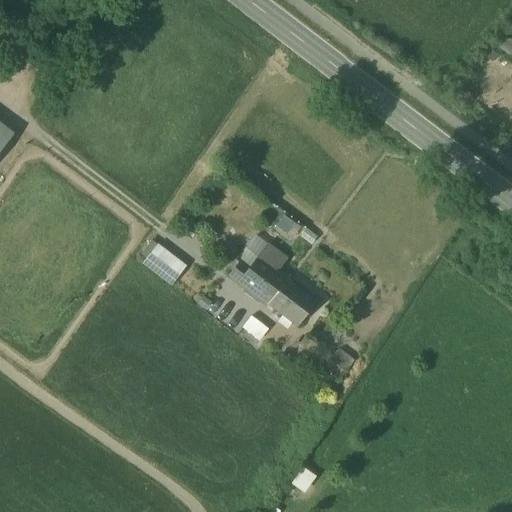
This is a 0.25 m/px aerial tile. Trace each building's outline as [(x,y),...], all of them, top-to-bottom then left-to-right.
[(0,129),(0,148),(9,137),(0,129)] [(171,283),(186,263),(156,241),(141,262),(171,283)] [(267,245),(248,269),(240,263),(229,277),(267,305),(268,305),(286,281),(286,280),(276,272),(286,260),(267,245)] [(315,303),(286,281),(268,305),(297,327),(315,303)] [(241,310),(227,299),(219,309),(233,320),(241,310)] [(250,317),(241,310),(233,320),(243,327),(250,317)] [(267,330),(250,317),(243,327),(259,339),(267,330)] [(295,341),(284,356),(307,373),(312,367),(305,361),(311,353),(295,341)] [(338,350),(318,374),(334,387),(353,362),(338,350)]
